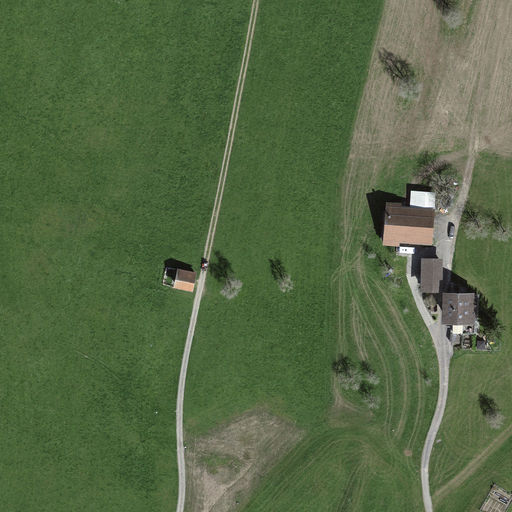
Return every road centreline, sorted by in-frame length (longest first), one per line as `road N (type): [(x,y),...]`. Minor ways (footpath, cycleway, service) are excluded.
road 1 (track): [(179,511),(185,359),(256,0)]
road 2 (track): [(429,511),(427,446),(441,405),(443,352),(432,322)]
